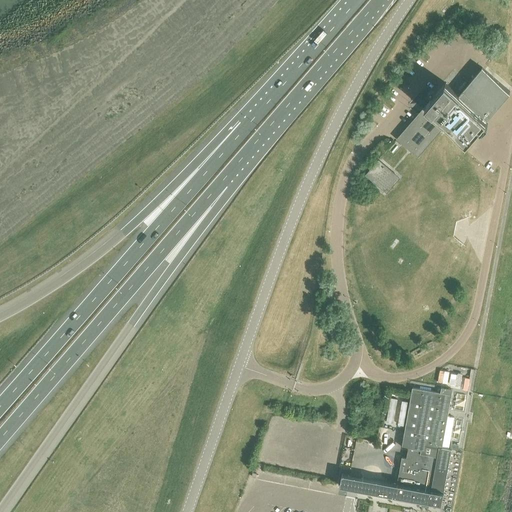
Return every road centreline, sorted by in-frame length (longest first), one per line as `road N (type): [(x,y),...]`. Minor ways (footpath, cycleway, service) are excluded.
road 1 (unclassified): [(186,511),(296,208),(407,0)]
road 2 (trunk): [(0,510),(202,222),(222,180)]
road 3 (trunk): [(246,125),(0,406)]
road 4 (trunk): [(0,439),(222,180)]
road 5 (trunk): [(246,125),(80,267),(0,316)]
road 6 (trunk): [(222,180),(378,0)]
road 7 (trunk): [(356,0),(246,125)]
